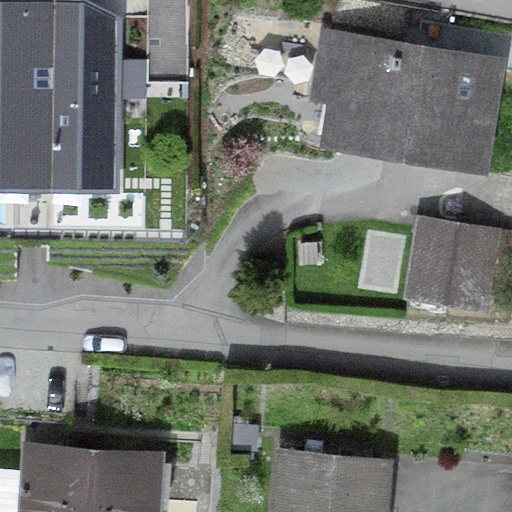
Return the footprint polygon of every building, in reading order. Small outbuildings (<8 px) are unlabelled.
[(0,0),(0,107),(134,106),(132,0),(0,0)] [(313,141),(474,168),(494,50),(314,20),(301,97),(320,101),(313,141)] [(487,223),(410,212),(399,288),(476,299),(487,223)] [(149,511),(153,446),(9,439),(5,511),(149,511)] [(374,511),(379,453),(265,444),(259,511),(374,511)] [(511,511),(511,467),(504,467),(499,511),(511,511)]
